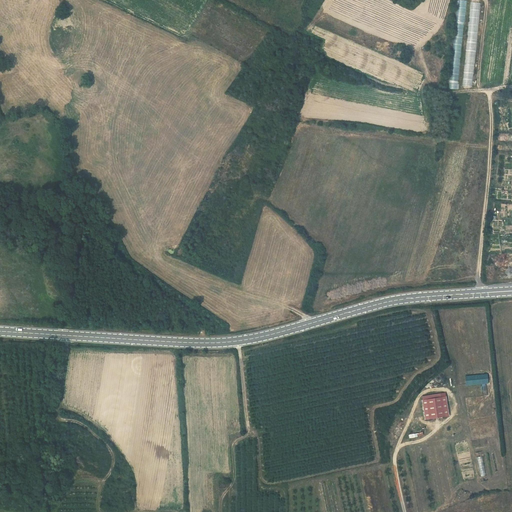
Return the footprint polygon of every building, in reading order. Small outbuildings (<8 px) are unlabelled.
[(458,0),(455,25),(464,26),(467,1),(461,0),(458,0)] [(511,0),(503,0),(496,82),(508,83),(511,43),(511,0)] [(472,87),(479,3),(470,2),(466,52),(469,53),(468,61),(464,60),(462,86),(472,87)] [(489,6),(482,81),(488,81),(495,6),(489,6)] [(457,89),(457,73),(455,73),(455,76),(449,76),(449,89),(457,89)] [(488,374),(465,375),(465,385),(488,384),(488,374)] [(447,402),(445,395),(435,398),(436,404),(429,406),(433,424),(451,420),(447,402)]
